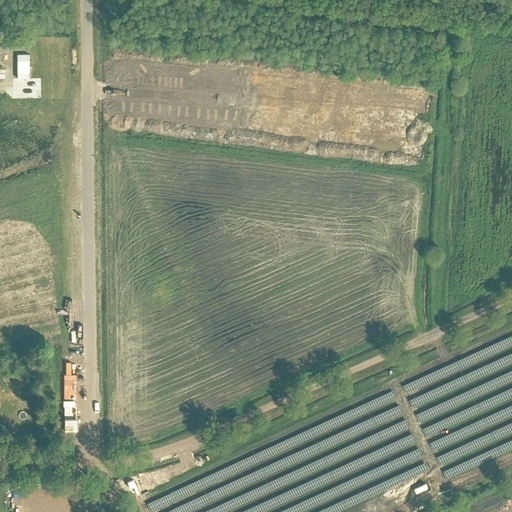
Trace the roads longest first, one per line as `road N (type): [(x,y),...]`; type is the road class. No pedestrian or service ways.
road 1 (unclassified): [(86,0),(89,462)]
road 2 (unclassified): [(89,462),(187,443),(414,341)]
